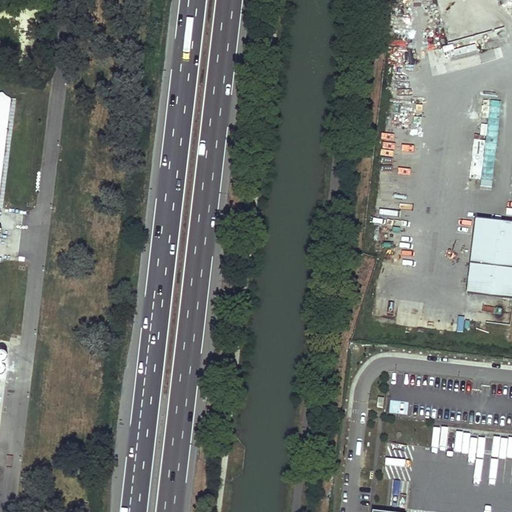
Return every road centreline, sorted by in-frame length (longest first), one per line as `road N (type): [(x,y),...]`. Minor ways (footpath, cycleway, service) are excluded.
road 1 (motorway): [(193,0),(134,511)]
road 2 (motorway): [(169,511),(228,0)]
road 3 (unknown): [(511,99),(501,194),(482,208),(446,206)]
